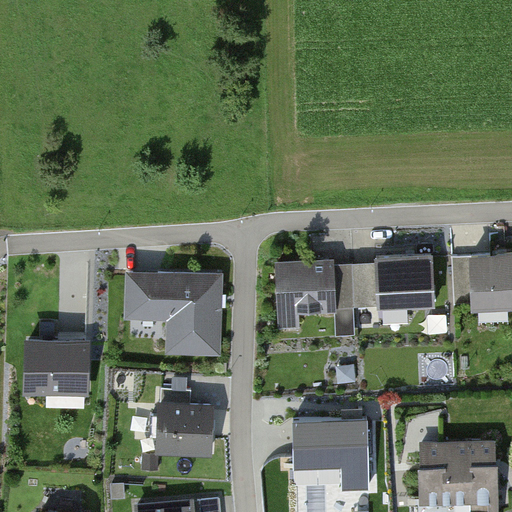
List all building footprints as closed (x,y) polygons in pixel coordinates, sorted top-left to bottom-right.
[(511,244),(470,247),(472,306),(511,304),(511,244)] [(436,247),(372,249),(372,257),(374,296),(374,301),(438,298),(436,247)] [(338,258),(337,252),(279,254),(282,324),(304,323),(303,306),(340,304),(339,297),(338,258)] [(372,257),(338,258),(339,297),(374,296),(372,257)] [(226,267),(127,263),(125,312),(168,314),(167,349),(222,352),(226,267)] [(93,324),(25,321),(22,386),(91,391),(93,324)] [(166,384),(165,401),(195,402),(196,386),(166,384)] [(195,402),(165,401),(164,414),(157,413),(156,437),(166,438),(165,446),(214,449),(217,403),(195,402)] [(371,488),(370,417),(294,418),(295,467),(342,466),(343,489),(371,488)] [(498,435),(420,436),(421,500),(499,499),(498,435)] [(198,494),(135,498),(135,511),(199,511),(198,498),(198,494)] [(225,511),(225,497),(198,498),(199,511),(225,511)]
